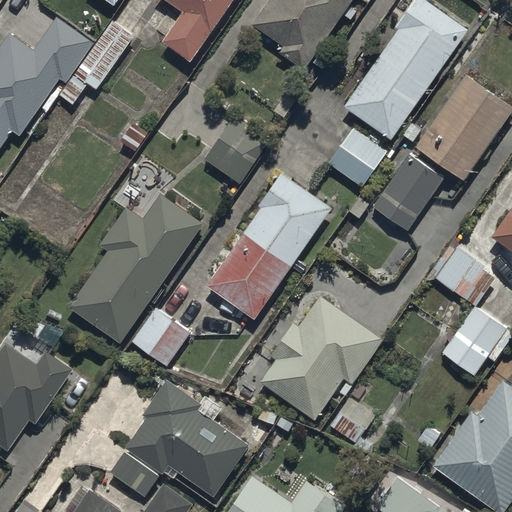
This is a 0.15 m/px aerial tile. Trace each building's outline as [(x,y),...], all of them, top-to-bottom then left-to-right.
[(124,3),(126,0),(99,0),(118,12),(124,3)] [(180,15),(188,20),(167,50),(194,68),(241,0),(161,0),(160,1),(180,15)] [(314,70),(360,5),(362,0),(276,0),(256,30),(288,52),(282,61),(308,79),(314,70)] [(425,3),(348,114),(396,146),(473,36),(425,3)] [(62,24),(39,57),(13,39),(0,57),(0,154),(2,156),(17,135),(24,140),(62,86),(67,89),(96,47),(62,24)] [(79,81),(100,95),(138,39),(118,25),(79,81)] [(511,127),(511,105),(466,74),(414,149),(470,188),(511,127)] [(238,117),(206,163),(244,189),(276,143),(238,117)] [(329,166),(364,190),(390,153),(355,129),(329,166)] [(411,235),(447,184),(409,157),(373,209),(411,235)] [(336,214),(283,178),(206,289),(259,326),(336,214)] [(114,258),(75,315),(124,349),(189,254),(207,230),(163,200),(146,224),(140,220),(131,214),(105,251),(114,258)] [(511,220),(497,243),(511,253),(511,220)] [(324,303),(265,389),(319,426),(347,384),(356,390),(387,346),(378,340),(324,303)] [(135,348),(169,372),(196,334),(161,310),(135,348)] [(511,333),(479,311),(446,360),(479,383),(511,336),(511,333)] [(36,432),(51,411),(65,390),(75,377),(46,357),(36,370),(7,349),(0,357),(0,453),(9,460),(31,429),(36,432)] [(91,385),(78,375),(60,398),(73,408),(91,385)] [(511,390),(507,387),(482,423),(476,418),(437,474),(491,511),(511,511),(511,390)] [(173,472),(219,505),(258,449),(172,389),(133,444),(110,476),(150,504),(173,472)] [(351,403),(332,431),(359,450),(378,422),(351,403)] [(256,478),(231,511),(350,511),(313,486),(298,507),(256,478)] [(376,511),(469,511),(465,509),(462,511),(442,511),(415,493),(398,480),(376,511)] [(116,511),(95,497),(84,511),(193,511),(168,494),(155,511),(116,511)]
